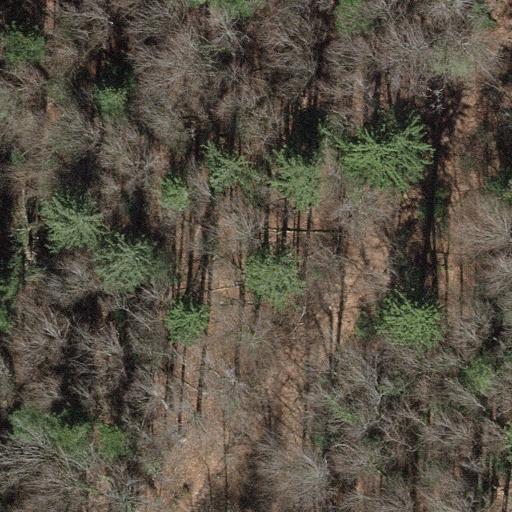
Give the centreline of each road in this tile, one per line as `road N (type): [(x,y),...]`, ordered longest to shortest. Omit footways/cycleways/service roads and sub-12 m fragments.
road 1 (track): [(197,511),(387,211)]
road 2 (track): [(387,211),(511,47)]
